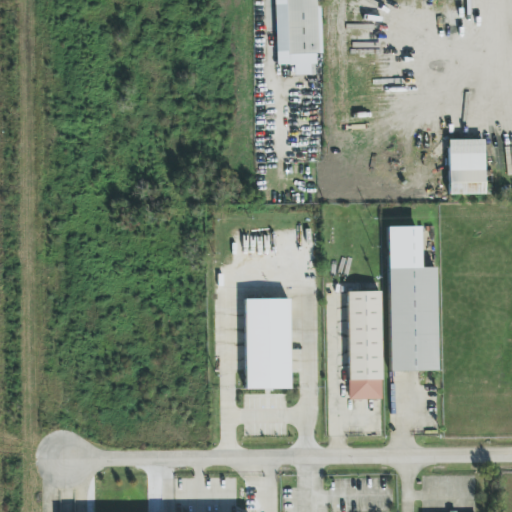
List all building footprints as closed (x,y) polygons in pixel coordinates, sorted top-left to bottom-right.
[(275,0),(276,65),(293,65),(293,76),(315,75),(315,54),(320,54),(320,6),(315,6),(315,0),(275,0)] [(483,140),(448,140),(448,195),(484,195),(483,140)] [(386,228),(389,372),(436,371),(435,268),(420,268),(419,227),(386,228)] [(381,400),(379,291),(347,292),(348,400),(381,400)] [(288,300),(243,300),(244,390),(289,389),(288,300)]
